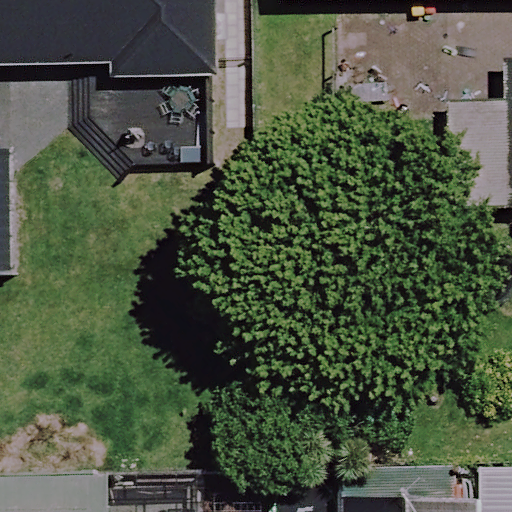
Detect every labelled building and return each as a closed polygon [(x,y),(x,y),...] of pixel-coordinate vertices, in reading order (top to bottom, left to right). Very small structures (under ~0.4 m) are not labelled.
[(0,0),(0,71),(119,71),(119,87),(221,87),(221,0),(0,0)] [(511,8),(511,0),(288,0),(288,5),(511,8)] [(0,281),(18,281),(16,154),(0,153),(0,281)] [(511,511),(511,474),(491,474),(489,511),(511,511)] [(485,511),(487,481),(353,476),(351,511),(485,511)] [(113,511),(115,483),(0,480),(0,511),(113,511)]
